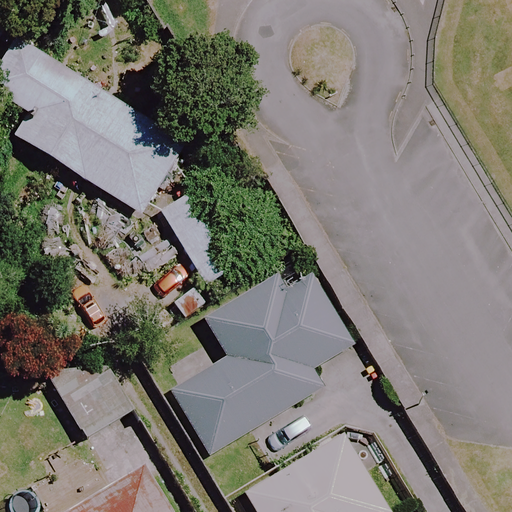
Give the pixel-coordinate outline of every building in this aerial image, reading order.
[(184,149),(11,46),(0,63),(0,105),(23,120),(9,144),(140,222),(184,149)] [(312,291),(298,300),(284,277),(203,326),(227,365),(170,400),(208,462),(320,394),(309,376),(349,352),(312,291)] [(134,417),(102,361),(51,391),(82,446),(134,417)] [(381,511),(342,443),(243,501),(249,511),(381,511)] [(167,511),(144,473),(79,511),(167,511)]
